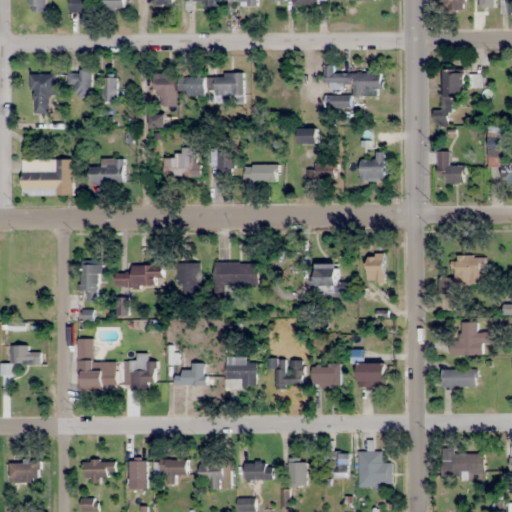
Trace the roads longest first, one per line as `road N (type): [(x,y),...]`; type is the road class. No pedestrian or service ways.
road 1 (tertiary): [(0,221),(511,217)]
road 2 (residential): [(511,420),(0,424)]
road 3 (tertiary): [(418,511),(414,0)]
road 4 (residential): [(511,41),(0,43)]
road 5 (residential): [(61,511),(62,220)]
road 6 (residential): [(3,221),(0,43)]
